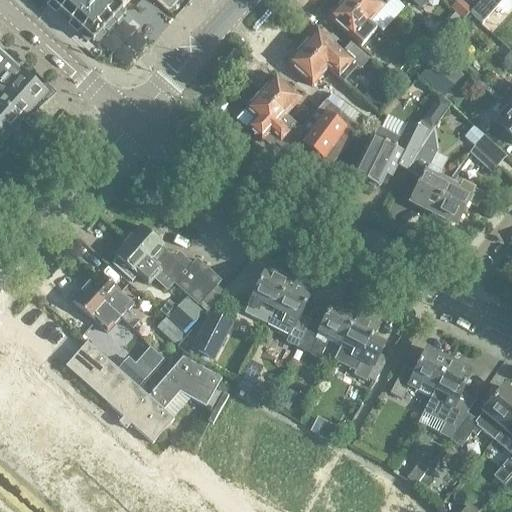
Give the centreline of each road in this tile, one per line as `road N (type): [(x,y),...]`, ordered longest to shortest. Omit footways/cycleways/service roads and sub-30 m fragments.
road 1 (tertiary): [(132,122),(190,171),(443,295)]
road 2 (residential): [(0,271),(132,122)]
road 3 (tertiary): [(132,122),(0,7)]
road 4 (tertiary): [(132,122),(241,0)]
